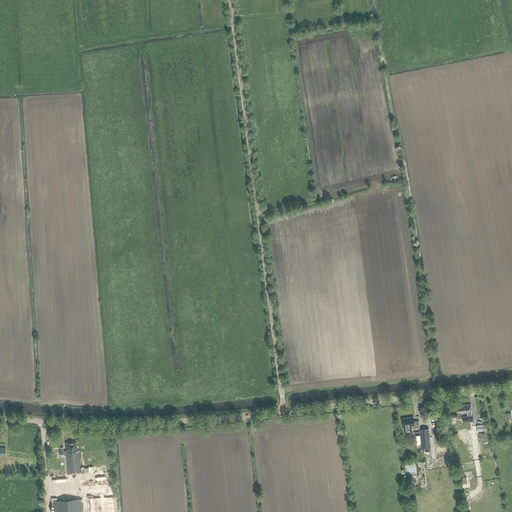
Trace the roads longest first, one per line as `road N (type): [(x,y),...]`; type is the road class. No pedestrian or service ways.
road 1 (unclassified): [(284,411),(230,0)]
road 2 (tertiary): [(284,411),(83,424),(0,417)]
road 3 (tertiary): [(511,386),(284,411)]
